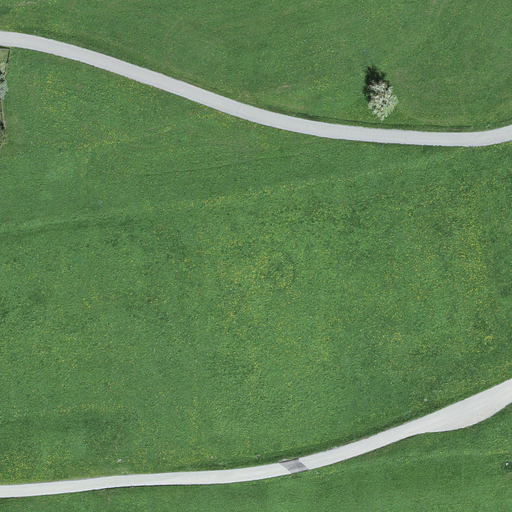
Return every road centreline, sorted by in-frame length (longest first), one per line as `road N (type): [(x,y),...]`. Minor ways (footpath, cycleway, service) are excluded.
road 1 (track): [(0,485),(215,477),(326,462),(415,435),(511,390)]
road 2 (track): [(511,130),(357,136),(263,119),(0,37)]
